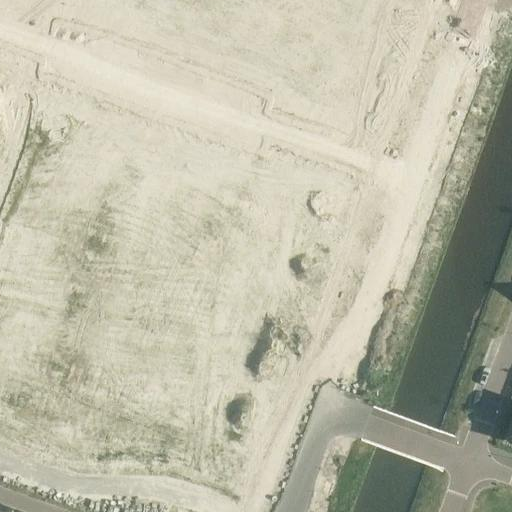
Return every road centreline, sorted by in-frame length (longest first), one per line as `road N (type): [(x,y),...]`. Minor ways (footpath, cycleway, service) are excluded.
road 1 (tertiary): [(470,0),(332,413)]
road 2 (tertiary): [(332,413),(470,465)]
